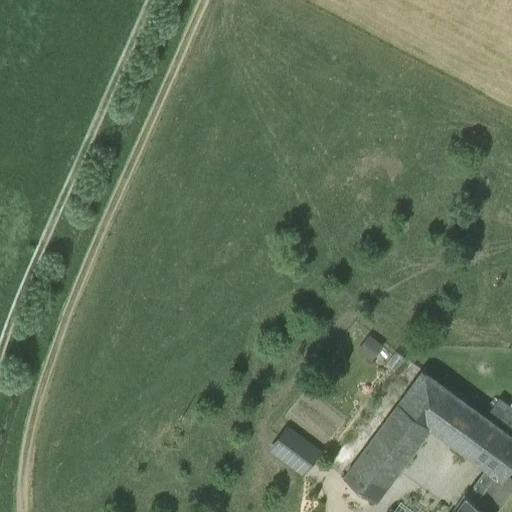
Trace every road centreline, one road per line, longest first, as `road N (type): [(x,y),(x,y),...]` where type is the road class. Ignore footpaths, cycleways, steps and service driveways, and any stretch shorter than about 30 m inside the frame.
road 1 (track): [(21,511),(46,361),(201,0)]
road 2 (track): [(0,355),(151,0)]
